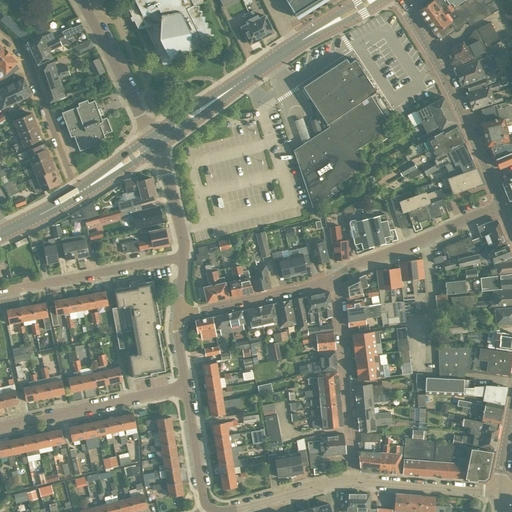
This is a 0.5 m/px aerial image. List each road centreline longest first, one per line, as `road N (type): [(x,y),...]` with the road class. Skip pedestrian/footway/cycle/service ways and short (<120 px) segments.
road 1 (tertiary): [(500,205),(399,0)]
road 2 (residential): [(354,480),(334,276)]
road 3 (residential): [(0,427),(185,390)]
road 4 (residential): [(79,192),(31,66),(0,28)]
road 5 (residential): [(5,292),(183,255)]
road 6 (residential): [(334,276),(500,205)]
road 7 (tertiary): [(153,141),(292,45)]
road 8 (residential): [(177,318),(334,276)]
road 9 (residential): [(153,141),(79,0)]
road 10 (tertiary): [(354,480),(498,491)]
road 11 (tertiary): [(214,508),(354,480)]
road 12 (tertiary): [(185,390),(203,495),(214,508)]
